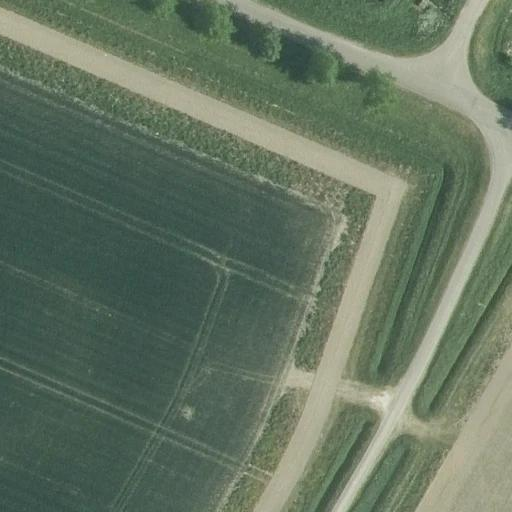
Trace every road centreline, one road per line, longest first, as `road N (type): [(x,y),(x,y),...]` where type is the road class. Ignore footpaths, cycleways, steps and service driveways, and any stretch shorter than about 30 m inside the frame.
road 1 (unclassified): [(338,511),(446,307),(511,149)]
road 2 (unclassified): [(437,91),(231,9)]
